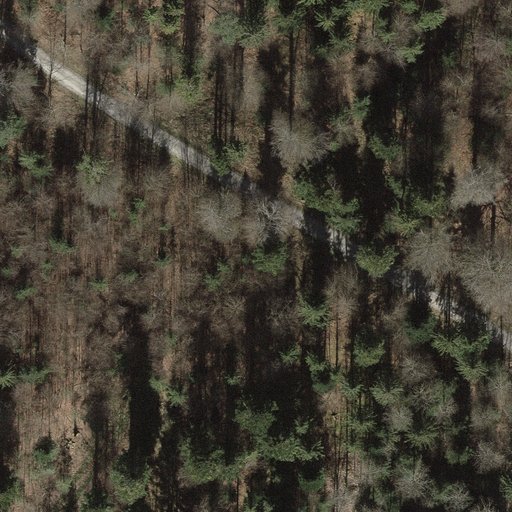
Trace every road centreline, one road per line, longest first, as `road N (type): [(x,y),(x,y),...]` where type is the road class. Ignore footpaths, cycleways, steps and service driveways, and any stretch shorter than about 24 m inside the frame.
road 1 (track): [(0,26),(96,99),(511,341)]
road 2 (track): [(440,297),(511,198)]
